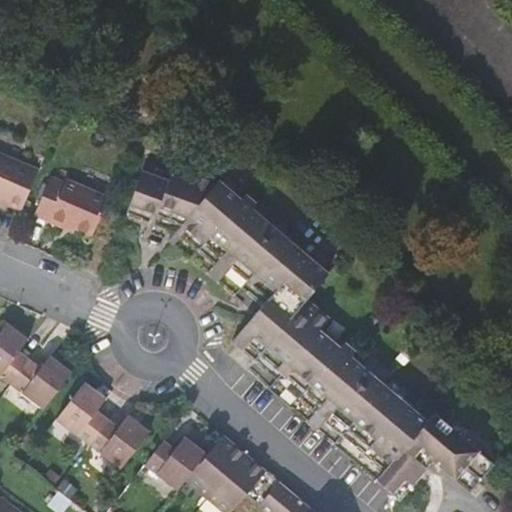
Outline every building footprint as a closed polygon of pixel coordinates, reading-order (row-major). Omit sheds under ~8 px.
[(0,200),(22,210),(38,170),(30,167),(0,153),(0,200)] [(169,181),(142,171),(127,211),(177,230),(243,286),(249,280),(269,298),(238,334),(276,366),(271,372),(277,377),(263,388),(393,502),(418,479),(432,461),(470,492),(477,483),(485,474),(493,464),(433,414),(427,422),(416,412),(386,387),(351,357),(355,352),(344,343),(340,348),(319,331),(329,319),(306,300),(310,295),(328,274),(295,246),(283,236),(251,209),(256,204),(245,195),(240,200),(219,181),(212,188),(196,183),(199,174),(174,165),(169,181)] [(219,181),(199,174),(196,183),(212,188),(219,181)] [(92,235),(108,198),(66,179),(65,183),(50,177),(34,215),(49,221),(51,218),(92,235)] [(0,376),(10,384),(29,360),(18,352),(28,340),(6,323),(0,331),(0,376)] [(29,360),(10,384),(44,410),(71,372),(50,356),(41,368),(29,360)] [(56,419),(89,444),(107,419),(96,411),(106,399),(84,383),(56,419)] [(107,419),(89,444),(121,469),(149,432),(127,416),(118,428),(107,419)] [(313,511),(223,436),(208,455),(189,479),(227,511),(231,511),(247,493),(269,511),(313,511)] [(189,479),(208,455),(184,437),(175,449),(163,440),(144,465),(179,492),(189,479)] [(18,511),(1,499),(0,497),(0,511),(18,511)]
